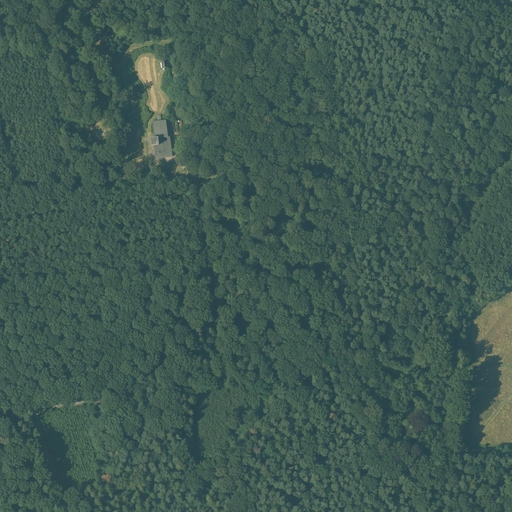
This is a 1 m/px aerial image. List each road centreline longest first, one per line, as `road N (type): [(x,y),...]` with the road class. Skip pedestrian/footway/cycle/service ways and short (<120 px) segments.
road 1 (track): [(511,139),(397,337),(364,361),(382,381),(380,440),(395,460)]
road 2 (track): [(364,361),(35,411)]
road 3 (track): [(195,173),(503,151)]
road 4 (track): [(0,309),(71,511)]
road 5 (track): [(226,384),(195,173)]
road 6 (track): [(0,282),(204,253)]
